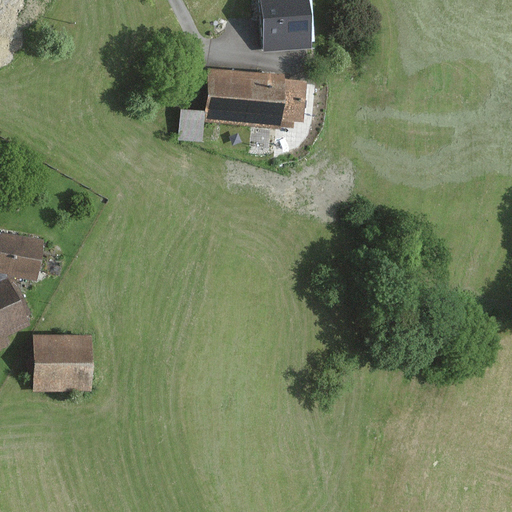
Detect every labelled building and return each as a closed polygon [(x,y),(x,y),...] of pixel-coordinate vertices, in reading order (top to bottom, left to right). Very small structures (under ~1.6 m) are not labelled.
[(307,0),(260,0),(264,52),(310,49),(307,0)] [(285,76),(209,69),(205,124),(281,131),(282,121),(304,123),(308,82),(285,80),(285,76)] [(205,112),(180,110),(178,140),(202,142),(205,112)] [(44,240),(0,233),(0,273),(9,275),(38,279),(44,240)] [(0,349),(11,344),(7,335),(29,325),(9,275),(0,273),(0,349)] [(82,337),(29,337),(29,393),(81,394),(82,337)]
